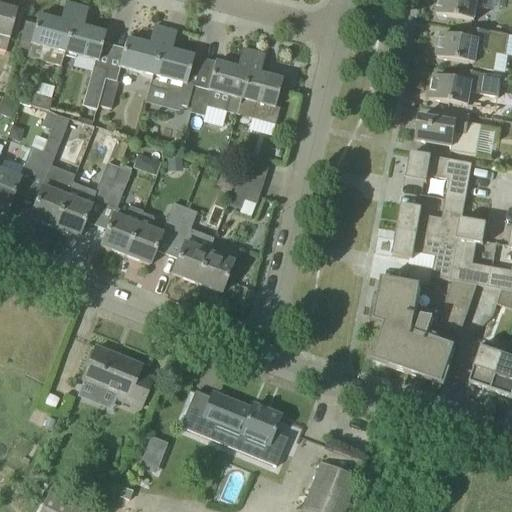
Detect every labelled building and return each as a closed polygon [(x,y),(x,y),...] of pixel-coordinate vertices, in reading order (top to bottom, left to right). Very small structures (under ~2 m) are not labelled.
[(487,11),(489,0),(438,0),(436,16),(474,23),(476,9),(487,11)] [(62,59),(75,7),(65,4),(60,23),(38,17),(31,45),(27,59),(60,68),(62,59)] [(9,40),(16,12),(0,7),(0,51),(5,53),(8,40),(9,40)] [(97,64),(104,35),(82,29),(87,10),(75,7),(62,59),(73,61),(75,57),(97,64)] [(151,82),(164,31),(153,28),(148,47),(126,41),(118,69),(141,75),(140,79),(151,82)] [(185,87),(193,58),(170,52),(175,34),(164,31),(151,82),(149,88),(167,93),(165,103),(187,109),(193,89),(185,87)] [(505,58),(509,37),(469,31),(468,40),(441,36),(437,60),(475,66),(474,71),(493,74),(495,56),(505,58)] [(236,117),(252,54),(242,51),(237,70),(214,64),(206,93),(196,90),(189,115),(203,118),(205,108),(225,114),(236,117)] [(274,127),(279,111),(274,109),(281,82),(259,76),(264,57),(252,54),(236,117),(255,122),(274,127)] [(96,111),(97,107),(102,85),(106,72),(93,68),(82,108),(96,111)] [(498,99),(501,79),(485,77),(462,73),(461,82),(434,78),(430,102),(468,108),(470,95),(498,99)] [(110,111),(117,85),(115,84),(114,88),(102,85),(97,107),(110,111)] [(48,113),(51,101),(35,96),(32,96),(29,108),(48,113)] [(468,126),(470,117),(447,113),(446,123),(419,118),(415,142),(451,149),(451,153),(476,158),(481,128),(468,126)] [(41,128),(51,132),(56,117),(47,114),(41,128)] [(44,182),(36,203),(29,220),(53,230),(71,185),(47,176),(50,169),(68,122),(56,117),(51,132),(46,143),(42,155),(33,178),(44,182)] [(33,178),(42,155),(30,150),(22,170),(0,161),(0,208),(6,211),(21,174),(33,178)] [(472,166),(411,155),(410,157),(412,157),(411,163),(409,163),(406,181),(427,185),(428,179),(449,182),(445,202),(465,205),(472,166)] [(182,159),(167,160),(167,173),(182,172),(182,159)] [(262,186),(268,169),(244,161),(238,178),(262,186)] [(104,206),(118,170),(116,170),(106,166),(95,195),(71,185),(53,230),(78,239),(93,201),(104,206)] [(130,175),(118,170),(104,206),(115,210),(116,211),(130,175)] [(256,207),(258,200),(262,186),(238,178),(232,199),(237,201),(256,207)] [(462,223),(465,205),(445,202),(442,221),(421,217),(422,211),(401,207),(398,225),(400,225),(398,233),(458,244),(462,223)] [(166,257),(184,211),(172,206),(160,237),(150,233),(154,224),(151,219),(142,216),(139,224),(125,258),(149,267),(155,253),(166,257)] [(128,209),(123,223),(112,218),(100,248),(125,258),(139,224),(142,216),(141,215),(142,214),(128,209)] [(196,286),(208,256),(183,246),(196,215),(184,211),(166,257),(177,261),(171,276),(196,286)] [(477,288),(488,290),(492,270),(472,266),(476,245),(483,247),(487,226),(469,222),(468,224),(462,223),(458,244),(451,283),(453,283),(477,288)] [(511,232),(509,251),(511,252),(511,270),(511,273),(492,270),(488,290),(502,292),(511,293),(511,232)] [(431,279),(451,283),(458,244),(398,233),(397,240),(395,240),(392,258),(413,262),(414,255),(435,259),(431,279)] [(220,296),(232,265),(208,256),(196,286),(220,296)] [(417,309),(421,289),(382,281),(375,319),(414,326),(417,309)] [(477,288),(453,283),(442,314),(417,309),(414,326),(419,327),(418,331),(429,335),(431,328),(461,334),(477,288)] [(511,311),(511,293),(502,292),(497,306),(511,311)] [(442,387),(455,350),(385,326),(373,363),(442,387)] [(491,393),(505,352),(483,345),(470,386),(491,393)] [(511,346),(508,345),(505,352),(491,393),(511,400),(511,346)] [(119,363),(110,359),(111,357),(95,350),(82,382),(142,405),(152,382),(137,376),(140,369),(120,361),(119,363)] [(211,397),(196,390),(181,427),(261,459),(266,447),(267,448),(279,419),(252,408),(250,413),(212,396),(211,397)] [(320,465),(301,511),(344,511),(357,479),(320,465)] [(84,511),(49,494),(40,511),(84,511)]
